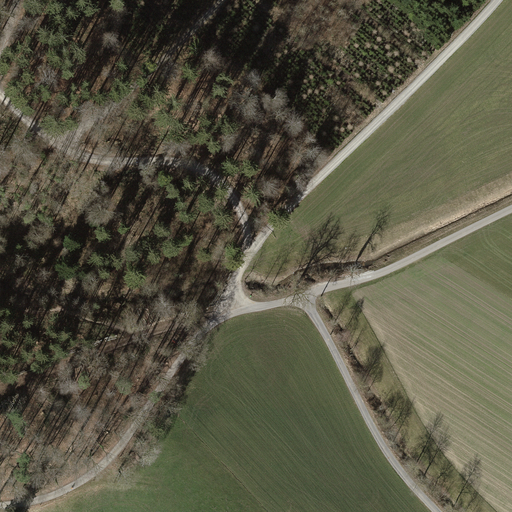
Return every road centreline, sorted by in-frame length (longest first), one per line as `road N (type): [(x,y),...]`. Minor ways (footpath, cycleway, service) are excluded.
road 1 (track): [(499,0),(309,184),(251,252),(225,312)]
road 2 (track): [(251,252),(250,223),(202,170),(82,156),(27,122),(0,90)]
road 3 (track): [(199,332),(121,445),(48,497),(0,502)]
road 4 (track): [(439,511),(386,449),(307,295)]
road 5 (track): [(511,208),(381,272),(307,295)]
road 6 (track): [(51,138),(89,124),(221,0)]
road 7 (track): [(144,329),(0,383)]
